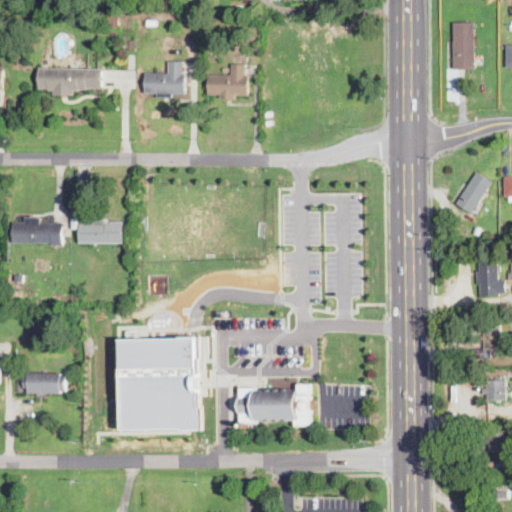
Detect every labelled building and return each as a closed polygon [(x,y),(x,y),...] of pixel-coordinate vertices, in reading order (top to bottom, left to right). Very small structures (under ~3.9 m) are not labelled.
[(88,16),(87,25),(73,23),(74,15),(88,16)] [(476,39),(476,49),(476,70),(454,69),(454,52),(454,41),(455,41),(455,22),(476,22),(476,39)] [(184,62),(184,74),(187,74),(187,92),(134,93),(134,73),(169,73),(169,62),(184,61),(184,62)] [(247,74),(247,75),(250,75),(249,96),(210,94),(211,74),(232,75),(233,61),(248,61),(247,74)] [(104,74),(104,87),(71,87),(71,90),(41,89),(41,68),(104,69),(104,74)] [(475,211),(473,214),(458,203),(462,198),(478,172),(494,182),(475,211)] [(42,222),(53,222),(65,222),(64,245),(53,245),(53,243),(15,242),(15,222),(26,222),(26,217),(42,217),(42,222)] [(125,222),(125,230),(125,243),(81,243),(81,223),(94,223),(94,220),(109,220),(109,221),(125,221),(125,222)] [(482,231),(481,235),(475,234),(477,226),(483,228),(482,231)] [(499,278),(499,280),(507,279),(508,292),(500,293),(501,296),(482,296),(482,284),(478,285),(478,270),(480,270),(480,261),(499,260),(499,278)] [(44,278),(43,286),(33,284),(34,276),(44,278)] [(502,337),(502,344),(503,348),(491,349),(492,357),(473,357),(473,348),(485,348),(485,340),(482,340),(482,336),(485,336),(484,326),(502,325),(502,337)] [(124,337),(126,430),(203,426),(200,335),(124,337)] [(67,377),(67,380),(67,390),(62,390),(62,393),(30,392),(30,388),(26,388),(26,377),(30,377),(30,373),(62,373),(62,375),(67,375),(67,377)] [(507,389),(507,400),(488,400),(488,393),(484,393),(484,388),(488,388),(488,381),(507,380),(507,389)] [(313,383),(314,425),(297,425),(297,420),(258,420),(258,423),(243,423),(243,399),(239,399),(238,384),(255,384),(255,387),(258,387),(258,391),(300,390),(300,383),(313,383)] [(510,430),(510,444),(510,450),(490,451),(490,444),(487,444),(487,438),(490,438),(490,430),(510,430)]
